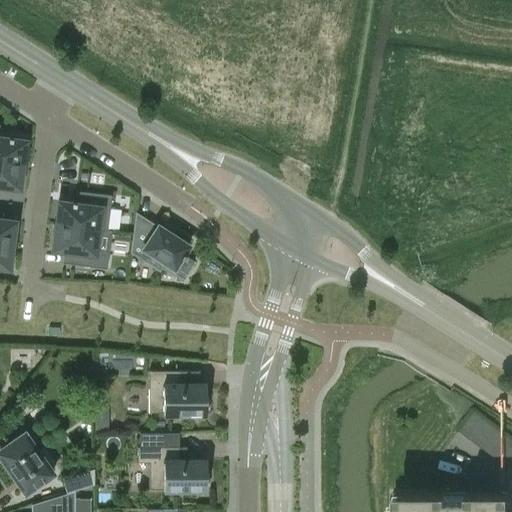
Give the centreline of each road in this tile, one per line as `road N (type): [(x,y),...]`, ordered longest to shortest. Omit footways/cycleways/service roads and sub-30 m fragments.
road 1 (tertiary): [(320,214),(223,159),(145,130)]
road 2 (tertiary): [(145,130),(203,187),(292,247)]
road 3 (residential): [(53,115),(29,298)]
road 4 (residential): [(292,247),(255,353),(252,416)]
road 5 (residential): [(252,416),(312,257)]
road 6 (residential): [(53,115),(188,205)]
road 7 (tertiary): [(402,293),(511,360)]
